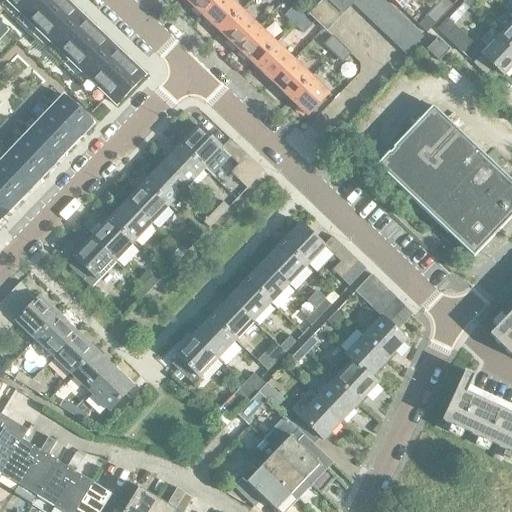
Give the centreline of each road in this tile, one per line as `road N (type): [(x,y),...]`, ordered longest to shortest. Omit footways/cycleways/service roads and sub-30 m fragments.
road 1 (residential): [(457,321),(190,71)]
road 2 (residential): [(0,273),(190,71)]
road 3 (residential): [(362,511),(457,321)]
